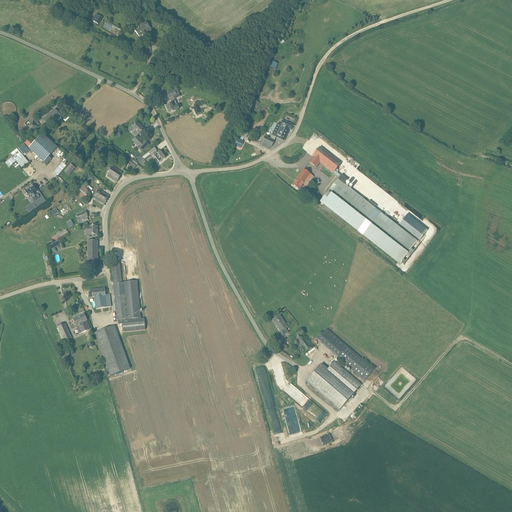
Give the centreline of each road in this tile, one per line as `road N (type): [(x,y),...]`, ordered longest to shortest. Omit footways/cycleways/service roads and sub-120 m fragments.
road 1 (unclassified): [(448,0),(333,47),(316,69),(293,134),(271,154),(240,167),(183,172)]
road 2 (unclassified): [(0,298),(98,273),(106,209),(120,187),(183,172)]
road 3 (unclassified): [(183,172),(146,104),(0,33)]
road 4 (track): [(367,387),(395,407),(461,335),(511,364)]
